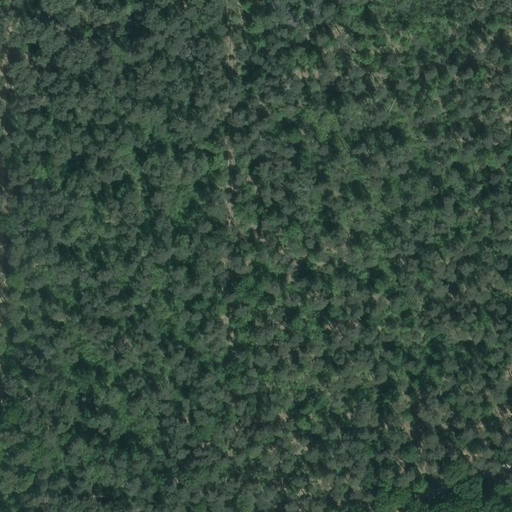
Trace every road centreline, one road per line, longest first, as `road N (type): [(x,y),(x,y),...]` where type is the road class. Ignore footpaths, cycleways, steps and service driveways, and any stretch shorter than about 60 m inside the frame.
road 1 (track): [(225,0),(231,511)]
road 2 (track): [(7,0),(0,282)]
road 3 (track): [(381,511),(511,468)]
